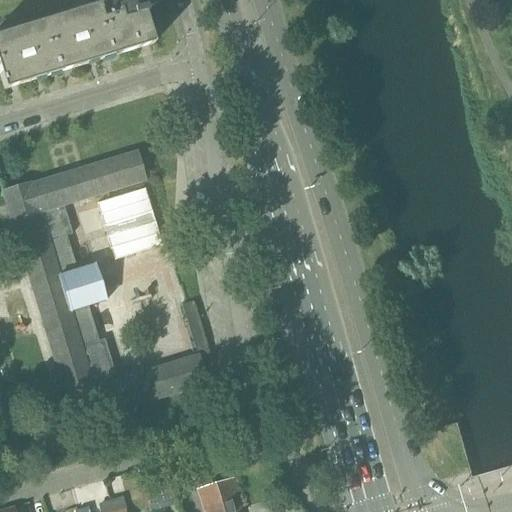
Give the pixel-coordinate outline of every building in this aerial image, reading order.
[(153,7),(151,0),(96,0),(98,4),(96,4),(112,57),(153,44),(145,9),(153,7)] [(96,4),(42,21),(57,74),(112,57),(96,4)] [(0,79),(3,90),(57,74),(42,21),(0,33),(0,79)] [(200,362),(209,359),(191,300),(181,303),(197,355),(116,380),(104,340),(98,342),(88,308),(105,302),(94,266),(76,271),(66,236),(72,235),(62,206),(146,180),(137,151),(136,151),(136,153),(104,163),(104,161),(102,162),(102,163),(81,170),(81,168),(78,169),(79,171),(55,178),(55,176),(53,177),(54,178),(31,185),(30,181),(2,190),(2,192),(4,191),(18,238),(0,243),(0,253),(20,247),(31,283),(30,284),(30,286),(32,286),(42,319),(40,319),(41,321),(43,321),(53,354),(51,355),(52,357),(54,356),(64,389),(62,390),(62,392),(64,391),(75,425),(72,426),(73,428),(102,419),(101,415),(144,402),(145,404),(146,403),(146,402),(166,395),(167,397),(168,396),(168,394),(205,382),(205,385),(207,384),(200,362)] [(162,247),(144,190),(97,204),(114,261),(162,247)] [(57,435),(44,439),(49,456),(62,453),(57,435)] [(241,511),(231,478),(196,488),(203,511),(241,511)] [(173,505),(166,482),(144,489),(151,511),(173,505)] [(112,511),(125,511),(121,497),(109,500),(112,511)] [(112,511),(109,500),(97,504),(99,511),(112,511)]
